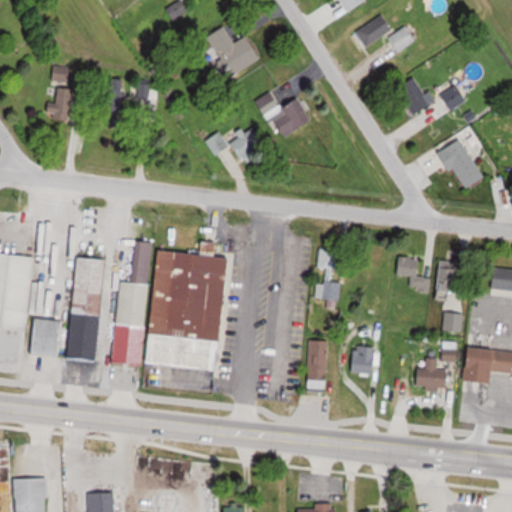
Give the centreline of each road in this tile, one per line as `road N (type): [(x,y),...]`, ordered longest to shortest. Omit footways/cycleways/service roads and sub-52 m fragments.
road 1 (residential): [(511,229),(0,170)]
road 2 (tertiary): [(0,405),(511,460)]
road 3 (residential): [(418,218),(405,185),(284,0)]
